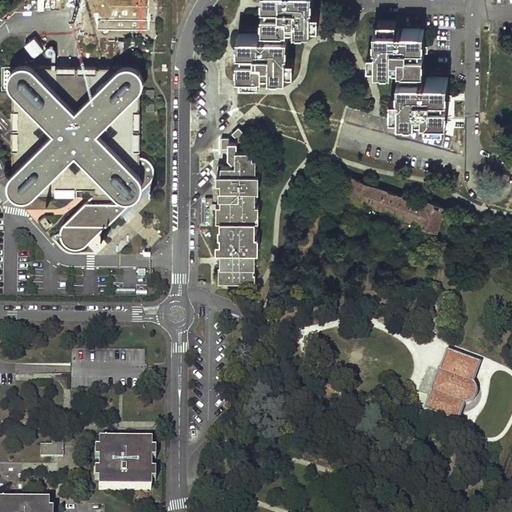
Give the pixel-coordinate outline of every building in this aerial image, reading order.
[(262,0),(263,1),(259,1),(259,8),(263,8),(262,24),(266,25),(266,33),(284,33),(284,25),(288,25),(288,23),(295,23),(295,26),(312,27),(312,20),(319,20),(319,7),(312,7),(312,0),(262,0)] [(419,76),(419,69),(423,69),(424,52),(427,52),(427,45),(424,45),(424,28),(395,28),(395,20),(378,20),(378,28),(373,27),(373,44),(375,44),(375,52),(368,52),(368,65),(375,65),(375,69),(391,69),(391,65),(402,65),(401,76),(419,76)] [(266,33),(237,32),(237,49),(234,49),(234,56),(237,56),(237,72),(241,72),(241,81),(258,81),(258,75),(262,75),(262,72),(270,72),(270,74),(286,74),(286,70),(293,70),(294,57),(286,57),(286,49),(288,49),(288,33),(284,33),(266,33)] [(13,87),(13,174),(11,175),(9,182),(10,188),(14,194),(21,198),(27,198),(35,194),(38,192),(93,192),(64,221),(61,224),(59,229),(59,234),(60,239),(63,243),(67,245),(72,247),(78,248),(84,245),(88,241),(94,235),(117,213),(131,199),(133,198),(138,196),(143,188),(144,186),(149,181),(152,178),(153,173),(153,169),(152,164),(150,161),(147,158),(143,157),(138,157),(139,91),(140,90),(145,84),(145,78),(143,72),(139,67),(134,64),(127,64),(120,66),(33,66),(29,64),(22,63),(16,66),(13,69),(10,74),(10,82),(12,87),(13,87)] [(419,76),(401,76),(397,76),(397,92),(399,92),(399,95),(390,95),(390,113),(399,113),(399,117),(415,117),(415,114),(421,114),(421,116),(426,116),(426,124),(443,125),(443,117),(446,117),(447,100),(450,100),(450,93),(447,93),(447,76),(419,76)] [(220,217),(255,218),(258,218),(259,202),(255,202),(256,187),(259,187),(259,171),(256,171),(256,156),(252,156),(252,149),(246,148),(246,143),(250,139),(238,126),(232,133),(236,137),(236,140),(229,140),(229,137),(221,137),(221,147),(228,147),(228,157),(223,161),(223,164),(218,164),(216,179),(221,179),(221,187),(219,187),(219,195),(221,195),(220,202),(217,202),(216,217),(220,217)] [(421,203),(353,178),(346,196),(368,205),(369,203),(414,220),(414,222),(436,230),(445,206),(423,198),(421,203)] [(131,199),(117,213),(121,217),(153,186),(149,181),(144,186),(143,188),(138,196),(133,198),(131,199)] [(255,233),(255,218),(220,217),(221,225),(219,225),(218,233),(220,233),(220,240),(216,240),(216,248),(220,248),(220,264),(218,264),(218,280),(255,280),(255,271),(253,271),(253,266),(255,265),(255,249),(258,249),(258,233),(255,233)] [(146,346),(71,345),(71,368),(70,390),(145,391),(145,369),(146,346)] [(431,393),(423,412),(456,425),(464,406),(469,405),(473,402),(475,398),(475,392),(474,388),(472,384),(479,366),(447,353),(439,372),(438,371),(434,382),(429,393),(431,393)] [(51,444),(40,444),(40,456),(62,456),(62,434),(51,434),(51,444)] [(152,442),(99,441),(98,489),(151,490),(152,442)] [(48,511),(48,504),(0,503),(0,511),(48,511)]
